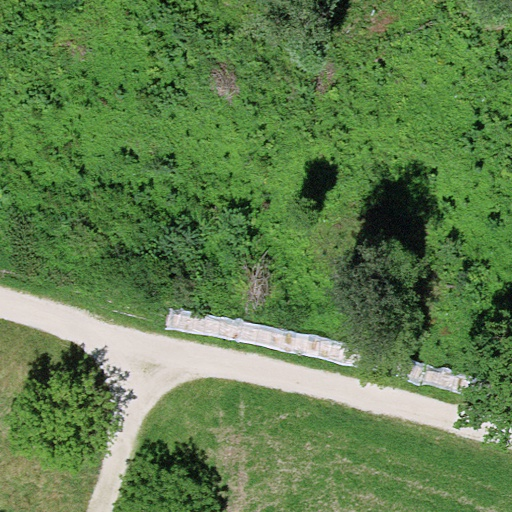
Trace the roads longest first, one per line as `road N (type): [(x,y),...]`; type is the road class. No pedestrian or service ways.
road 1 (track): [(0,302),(511,434)]
road 2 (track): [(102,511),(156,344)]
